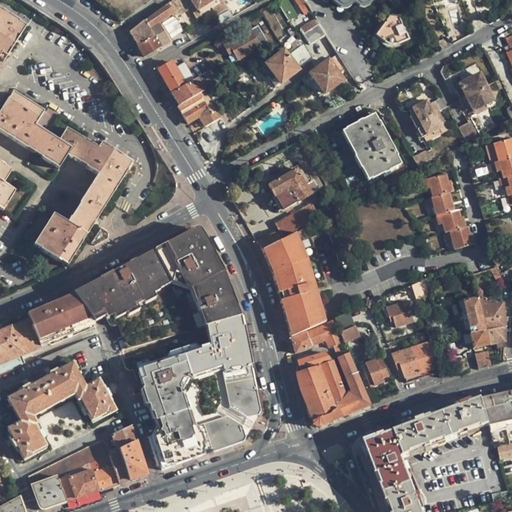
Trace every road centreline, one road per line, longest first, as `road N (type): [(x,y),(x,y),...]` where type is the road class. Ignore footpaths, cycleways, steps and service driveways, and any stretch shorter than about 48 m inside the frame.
road 1 (residential): [(200,183),(511,16)]
road 2 (residential): [(505,274),(502,260),(483,255),(401,264),(337,292)]
road 3 (tertiary): [(340,432),(511,373)]
road 4 (tertiary): [(106,39),(200,183)]
road 5 (residential): [(158,490),(107,336)]
road 6 (residential): [(71,277),(210,201)]
road 7 (tertiary): [(210,201),(251,277),(269,333)]
road 8 (unknown): [(17,474),(135,420)]
road 9 (tertiary): [(269,333),(274,422),(256,457)]
